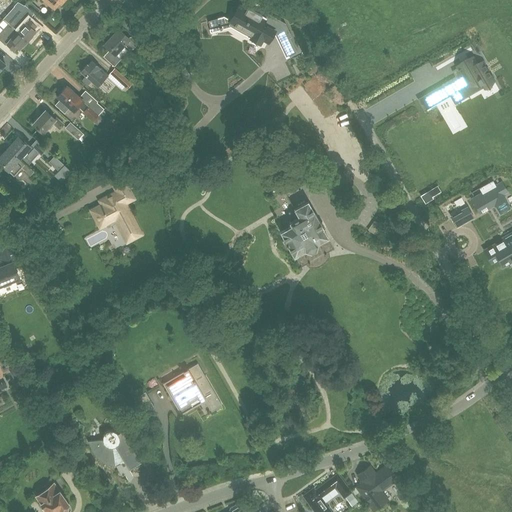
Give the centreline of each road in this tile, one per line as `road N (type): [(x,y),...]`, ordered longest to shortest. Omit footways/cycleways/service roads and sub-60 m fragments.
road 1 (tertiary): [(270,477),(402,433),(511,367)]
road 2 (residential): [(0,116),(104,0)]
road 3 (unknown): [(0,191),(25,217),(43,222),(108,190)]
